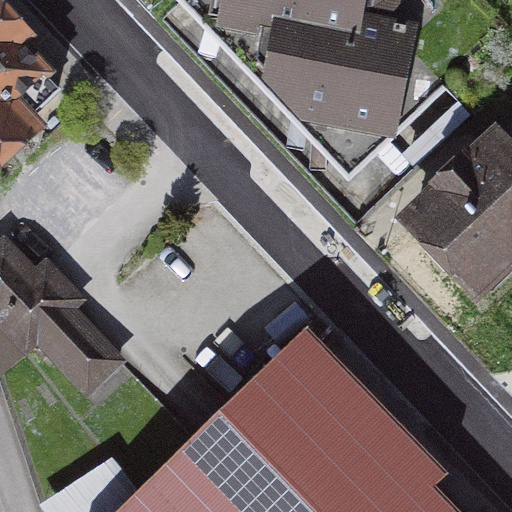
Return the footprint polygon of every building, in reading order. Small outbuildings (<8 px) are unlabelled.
[(175,0),(348,182),(446,89),(437,80),(402,44),(386,129),(306,113),(273,79),(282,32),(228,22),(232,0),(175,0)] [(232,0),(228,22),(282,32),(347,44),(351,22),(370,26),(397,0),(232,0)] [(386,129),(402,44),(405,28),(394,26),(391,30),(370,26),(351,22),(347,44),(282,32),(273,79),(306,113),(386,129)] [(0,147),(57,92),(0,25),(0,147)] [(465,163),(411,219),(478,289),(511,256),(511,131),(510,129),(467,166),(465,163)] [(35,335),(66,307),(38,278),(35,281),(4,248),(0,251),(0,317),(26,345),(35,335)] [(66,307),(35,335),(87,390),(117,362),(66,307)] [(453,511),(292,346),(120,511),(453,511)]
